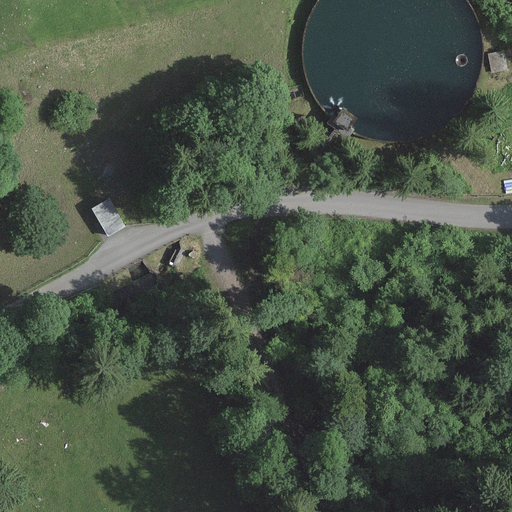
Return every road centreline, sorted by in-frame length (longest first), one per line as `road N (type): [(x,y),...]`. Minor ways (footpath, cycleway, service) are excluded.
road 1 (unclassified): [(0,319),(207,221),(245,212),(378,203),(511,213)]
road 2 (track): [(207,221),(331,511)]
